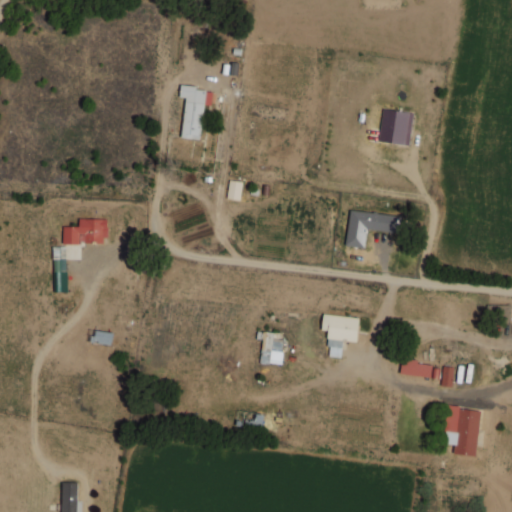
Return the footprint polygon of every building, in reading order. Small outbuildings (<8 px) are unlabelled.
[(186,97),(180,137),(200,140),(205,104),(210,105),(211,90),(180,86),(179,97),(186,97)] [(409,146),(414,113),(383,108),(378,141),(409,146)] [(243,182),(230,179),(226,198),(239,200),(243,182)] [(345,245),(364,248),(367,228),(392,232),(394,216),(351,208),(345,245)] [(79,226),(62,226),(62,243),(106,243),(107,219),(79,218),(79,226)] [(53,271),(65,271),(66,247),(54,246),(53,271)] [(359,317),(323,313),(321,329),(329,330),(326,356),(341,357),(343,340),(356,341),(359,317)] [(90,331),(90,343),(112,343),(113,332),(90,331)] [(282,364),(283,340),(273,340),(273,332),(260,331),(259,362),(282,364)] [(439,378),(441,366),(416,363),(417,359),(402,357),(400,373),(439,378)] [(452,387),(455,367),(443,365),(440,385),(452,387)] [(480,409),(447,406),(444,443),(454,444),(453,453),(476,456),(480,409)] [(76,511),(77,482),(62,482),(60,511),(76,511)]
